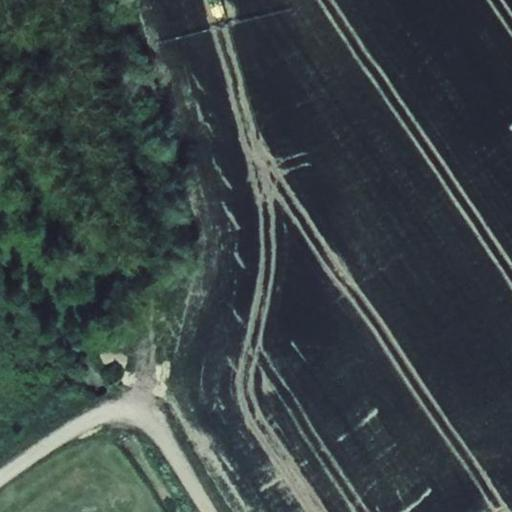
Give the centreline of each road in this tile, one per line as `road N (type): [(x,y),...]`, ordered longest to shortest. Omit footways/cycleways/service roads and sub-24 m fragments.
road 1 (track): [(77,0),(157,295),(135,413)]
road 2 (unclassified): [(0,477),(81,422),(126,411),(153,429),(207,511)]
